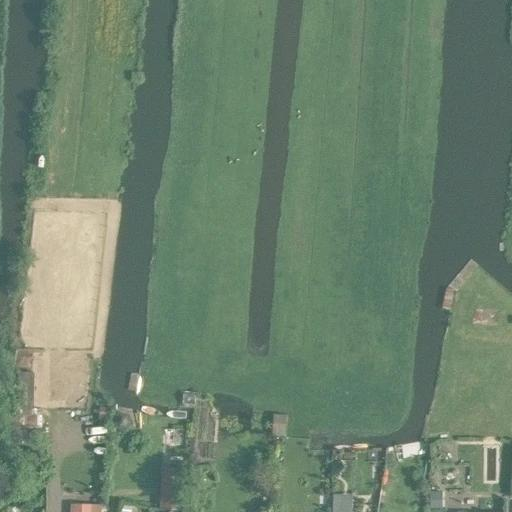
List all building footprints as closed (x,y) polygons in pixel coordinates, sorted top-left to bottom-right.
[(100,406),(99,418),(108,419),(109,407),(100,406)] [(286,448),(287,436),(288,415),(274,413),(273,433),(275,434),(275,447),(286,448)] [(2,427),(3,427),(2,462),(16,462),(17,442),(39,442),(40,427),(42,427),(42,414),(3,414),(2,427)] [(120,414),(116,420),(119,427),(126,428),(131,422),(128,415),(120,414)] [(181,508),(183,467),(163,467),(161,507),(181,508)] [(441,491),(430,491),(429,507),(441,507),(441,491)] [(15,511),(16,503),(4,501),(3,511),(15,511)] [(332,511),(352,511),(353,502),(333,501),(332,511)] [(101,511),(101,506),(101,503),(73,502),(72,511),(101,511)]
